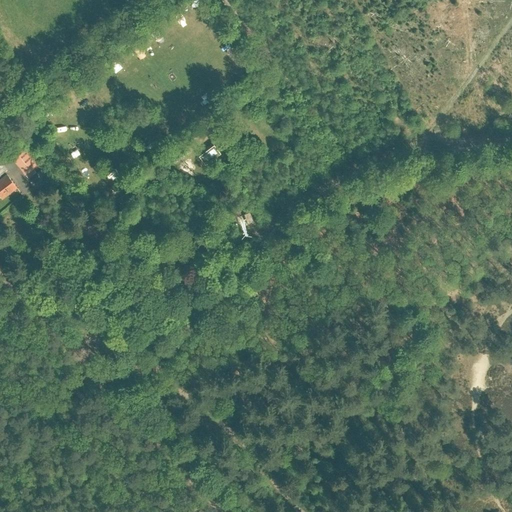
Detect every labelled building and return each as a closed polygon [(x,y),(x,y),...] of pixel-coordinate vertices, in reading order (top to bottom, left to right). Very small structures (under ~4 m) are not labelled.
[(283,121),(289,117),(285,111),(278,115),(283,121)] [(184,158),(199,146),(194,140),(179,151),(184,158)] [(212,143),(197,154),(205,165),(220,154),(212,143)] [(12,159),(25,175),(36,166),(24,150),(12,159)] [(28,179),(32,184),(41,178),(40,177),(44,174),(41,170),(37,173),(28,179)] [(0,196),(2,199),(17,187),(7,174),(0,179),(0,196)] [(247,223),(253,221),(250,212),(244,214),(247,223)] [(82,226),(95,242),(102,236),(89,220),(82,226)]
